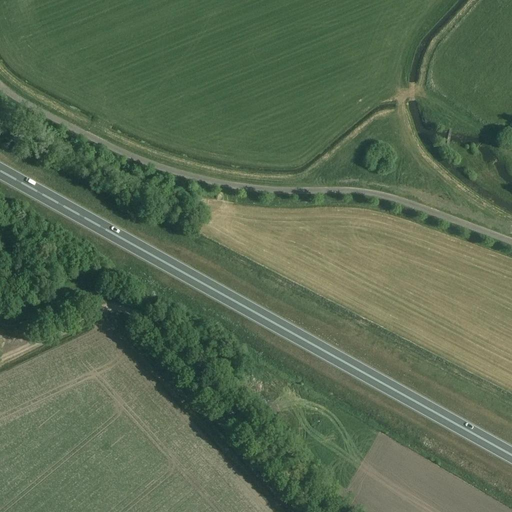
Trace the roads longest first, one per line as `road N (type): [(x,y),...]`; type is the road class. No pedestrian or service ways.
road 1 (trunk): [(511,455),(0,172)]
road 2 (unclassified): [(511,242),(389,197),(189,176),(105,145),(0,86)]
road 3 (track): [(0,358),(103,308),(143,317),(326,511)]
